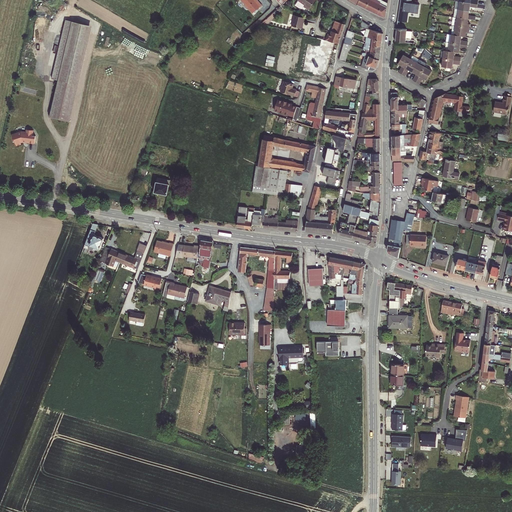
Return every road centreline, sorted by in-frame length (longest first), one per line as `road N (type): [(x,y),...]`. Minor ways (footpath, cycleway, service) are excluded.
road 1 (primary): [(0,195),(300,242)]
road 2 (unknown): [(51,122),(65,145),(94,24),(72,13),(57,26),(47,108)]
road 3 (secondary): [(380,260),(372,511)]
road 4 (residential): [(300,242),(336,61),(367,72)]
road 5 (residential): [(367,72),(334,245)]
road 6 (primary): [(380,260),(511,300)]
road 7 (residential): [(386,192),(408,194),(429,94)]
